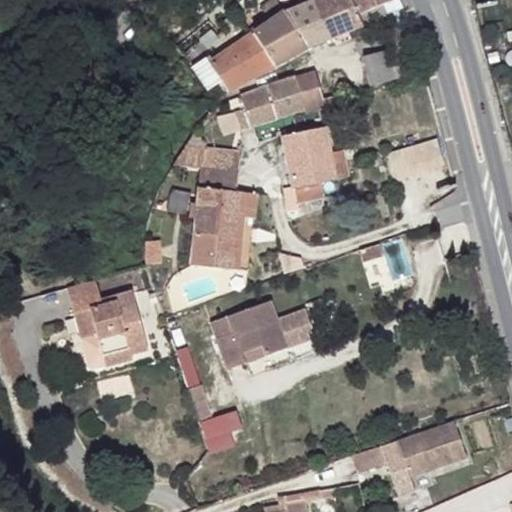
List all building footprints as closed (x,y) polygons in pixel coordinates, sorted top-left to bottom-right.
[(272,0),(261,8),(270,22),(285,12),(276,0),(272,0)] [(348,32),(361,27),(347,0),(316,0),(286,13),(305,50),(348,32)] [(371,22),(392,16),(396,24),(408,20),(399,0),(347,0),(361,27),(371,22)] [(252,34),(274,67),(305,50),(286,13),(285,12),(270,22),(252,34)] [(361,27),(364,34),(375,31),(371,22),(361,27)] [(361,27),(348,32),(351,39),(364,34),(361,27)] [(219,80),(228,93),(274,67),(252,34),(208,64),(219,80)] [(362,57),(369,87),(398,78),(390,49),(362,57)] [(211,86),(219,80),(208,64),(205,59),(197,65),(211,86)] [(314,71),(292,78),(299,97),(304,111),(317,107),(318,109),(333,104),(333,100),(332,97),(323,100),(314,71)] [(293,115),(304,111),(299,97),(289,100),(293,115)] [(292,187),(295,204),(297,204),(337,195),(334,181),(328,154),(323,129),(282,137),(292,187)] [(113,159),(136,180),(159,156),(135,135),(113,159)] [(438,139),(387,153),(395,179),(445,164),(438,139)] [(347,178),(341,151),(328,154),(334,181),(347,178)] [(233,270),(239,217),(241,193),(236,192),(237,171),(200,167),(190,265),(233,270)] [(283,189),(286,212),(298,211),(297,204),(295,204),(292,187),(283,189)] [(254,219),(256,194),(241,193),(239,217),(254,219)] [(148,265),(161,264),(159,241),(144,242),(145,265),(148,265)] [(381,256),(378,245),(359,250),(362,261),(381,256)] [(95,282),(66,290),(79,337),(95,333),(104,367),(132,359),(130,354),(147,350),(132,293),(114,297),(115,302),(102,306),(101,301),(95,282)] [(114,297),(101,301),(102,306),(115,302),(114,297)] [(264,356),(314,339),(304,310),(276,320),(269,302),(210,323),(227,370),(244,364),(241,354),(261,347),(264,356)] [(241,354),(244,364),(264,356),(261,347),(241,354)] [(201,385),(188,389),(198,423),(211,419),(201,385)] [(240,411),(201,422),(211,455),(238,447),(234,433),(246,429),(240,411)] [(466,460),(454,424),(351,456),(356,473),(386,464),(397,498),(414,492),(409,478),(466,460)] [(306,511),(305,502),(320,500),(319,490),(277,498),(278,506),(276,506),(276,511),(306,511)]
